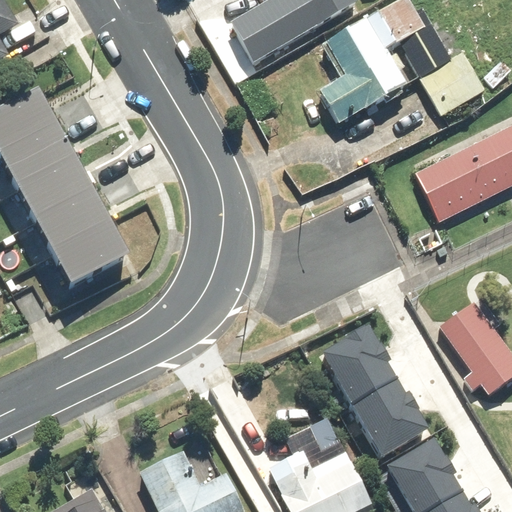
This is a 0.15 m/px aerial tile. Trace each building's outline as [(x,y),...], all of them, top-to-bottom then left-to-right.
[(227,30),(251,70),(355,10),(349,0),(254,0),(261,10),(227,30)] [(317,97),(336,131),(367,114),(369,118),(405,98),(382,58),(397,50),(438,122),(483,96),(461,58),(448,66),(420,18),(415,21),(404,3),(320,51),(339,84),(317,97)] [(0,63),(5,60),(0,51),(0,35),(13,28),(0,4),(0,63)] [(41,92),(0,114),(0,157),(73,287),(133,254),(41,92)] [(511,130),(413,180),(437,227),(511,189),(511,130)] [(511,382),(511,364),(471,308),(437,333),(469,379),(462,384),(470,396),(478,390),(486,401),(511,382)] [(371,326),(322,353),(351,406),(395,381),(387,368),(392,364),(371,326)] [(351,406),(381,458),(430,430),(408,392),(403,395),(395,381),(351,406)] [(437,440),(388,467),(413,511),(430,511),(461,495),(453,481),(459,478),(437,440)] [(179,456),(134,478),(151,511),(237,511),(221,479),(196,491),(179,456)] [(300,458),(264,475),(281,511),(369,511),(345,460),(308,477),(300,458)] [(97,511),(88,495),(56,511),(97,511)] [(430,511),(478,511),(474,505),(469,508),(461,495),(430,511)]
